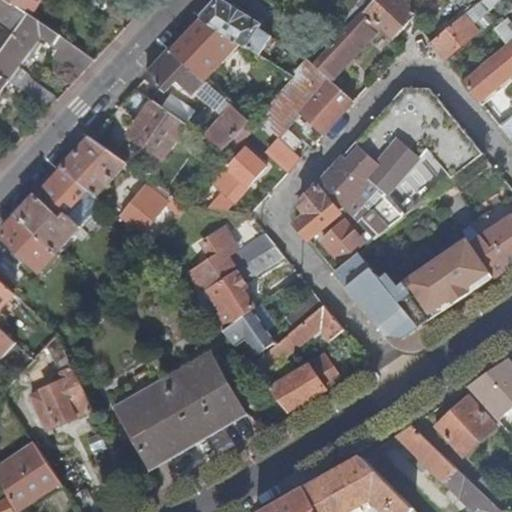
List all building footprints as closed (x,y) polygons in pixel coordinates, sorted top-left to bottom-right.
[(0,59),(31,16),(7,0),(0,0),(0,19),(14,29),(0,48),(0,59)] [(7,0),(31,16),(33,18),(43,3),(38,0),(7,0)] [(236,10),(220,0),(219,0),(202,19),(260,56),(266,59),(270,52),(264,49),(272,36),(264,31),(267,27),(263,24),(261,26),(236,10)] [(382,29),(394,41),(419,15),(406,2),(408,0),(380,0),(367,15),(382,29)] [(363,12),(355,5),(336,28),(343,34),(363,12)] [(315,65),(333,82),(382,29),(367,15),(363,12),(343,34),(315,65)] [(54,55),(82,75),(95,61),(33,18),(31,16),(0,59),(0,73),(11,82),(20,69),(42,38),(54,46),(54,47),(58,50),(54,55)] [(433,44),(447,61),(480,34),(466,17),(433,44)] [(260,56),(202,19),(174,50),(196,70),(208,80),(233,52),(254,65),(260,56)] [(511,47),(511,45),(511,20),(498,32),(511,47)] [(511,45),(511,47),(466,84),(478,99),(483,105),(511,80),(511,45)] [(196,70),(174,50),(148,78),(169,92),(188,71),(191,74),(196,70)] [(310,60),(295,77),(280,95),(260,119),(282,138),(304,158),(313,148),(291,128),(303,114),(326,134),(355,102),(333,82),(315,65),(310,60)] [(15,85),(23,90),(30,79),(32,77),(20,69),(11,82),(15,85)] [(0,96),(8,85),(13,88),(15,85),(11,82),(0,73),(0,96)] [(23,90),(50,109),(59,99),(30,79),(23,90)] [(226,97),(208,80),(198,90),(217,106),(226,97)] [(355,219),(377,242),(416,211),(453,182),(487,155),(433,90),(407,89),(360,142),(322,184),(355,219)] [(190,125),(154,101),(133,130),(136,132),(133,136),(166,159),(190,125)] [(235,105),(207,137),(226,150),(252,120),(235,105)] [(511,120),(502,129),(511,140),(511,120)] [(128,163),(92,138),(64,168),(91,190),(98,196),(128,163)] [(304,158),(282,138),(271,152),(292,171),(304,158)] [(225,194),(212,209),(228,212),(268,167),(247,149),(230,168),(228,167),(213,183),(225,194)] [(91,190),(64,168),(19,215),(59,252),(82,227),(69,214),(91,190)] [(165,207),(168,202),(148,186),(145,190),(165,207)] [(309,216),(298,225),(311,241),(342,216),(320,186),(301,207),(309,216)] [(145,190),(123,218),(143,234),(165,207),(145,190)] [(189,206),(171,194),(168,202),(183,213),(189,206)] [(59,252),(19,215),(2,233),(42,270),(59,252)] [(511,216),(488,233),(511,268),(511,267),(511,216)] [(344,265),(366,245),(346,223),(324,243),(344,265)] [(268,235),(242,252),(227,229),(204,246),(213,261),(190,275),(203,294),(212,289),(278,247),(268,235)] [(406,283),(415,295),(433,321),(496,278),(467,238),(443,256),(447,261),(435,269),(432,265),(406,283)] [(287,259),(278,247),(212,289),(223,305),(219,308),(223,313),(217,318),(226,332),(256,310),(258,308),(246,291),(250,288),(245,280),(256,279),(287,259)] [(402,304),(362,255),(338,274),(391,339),(405,341),(433,321),(415,295),(402,304)] [(0,309),(15,293),(0,279),(0,309)] [(212,289),(203,294),(201,296),(217,318),(223,313),(219,308),(223,305),(212,289)] [(303,325),(326,307),(316,295),(294,314),(303,325)] [(280,324),(265,303),(258,308),(256,310),(271,332),(280,324)] [(333,342),(346,331),(326,307),(303,325),(254,366),(263,378),(324,331),(333,342)] [(226,332),(236,344),(248,335),(257,347),(248,353),(254,362),(263,355),(262,354),(279,341),(271,332),(256,310),(226,332)] [(0,354),(3,357),(16,343),(0,327),(0,354)] [(94,411),(59,335),(49,346),(56,362),(58,362),(66,381),(32,396),(50,436),(55,434),(54,429),(94,411)] [(248,417),(212,354),(118,408),(154,471),(248,417)] [(272,389),(291,413),(339,385),(345,381),(327,355),(272,389)] [(511,381),(499,368),(470,388),(509,431),(511,428),(511,381)] [(466,456),(497,426),(471,398),(439,428),(466,456)] [(414,426),(397,437),(447,484),(452,478),(460,470),(414,426)] [(0,475),(17,511),(18,511),(37,501),(40,505),(67,488),(38,447),(0,470),(0,475)] [(363,458),(308,490),(320,511),(363,511),(361,508),(374,501),(386,511),(413,511),(415,510),(363,458)] [(460,470),(452,478),(461,486),(469,478),(460,470)] [(73,498),(82,511),(100,511),(99,509),(100,509),(86,489),(73,498)] [(504,511),(500,507),(480,489),(473,494),(476,500),(474,501),(480,511),(504,511)] [(320,511),(308,490),(269,511),(320,511)] [(0,511),(14,511),(9,500),(0,504),(0,511)] [(500,507),(504,511),(511,511),(511,504),(507,500),(500,507)]
